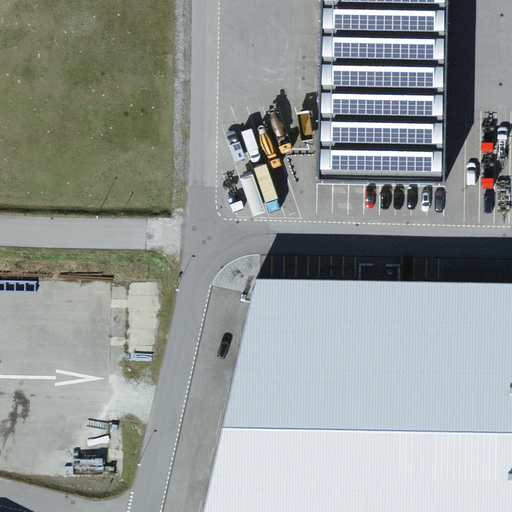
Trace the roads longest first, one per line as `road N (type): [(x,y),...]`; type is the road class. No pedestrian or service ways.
road 1 (residential): [(206,244),(511,250)]
road 2 (residential): [(148,511),(206,244)]
road 3 (residential): [(206,244),(216,0)]
road 4 (residential): [(0,237),(206,244)]
